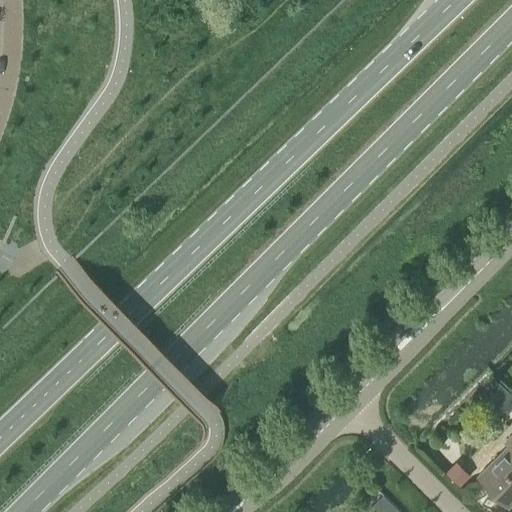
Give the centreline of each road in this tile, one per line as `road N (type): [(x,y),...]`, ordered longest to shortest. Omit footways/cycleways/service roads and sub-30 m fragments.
road 1 (primary): [(19,511),(511,25)]
road 2 (primary): [(456,0),(0,435)]
road 3 (residential): [(452,511),(349,410)]
road 4 (tertiary): [(242,501),(278,481),(349,410)]
road 5 (tertiary): [(337,398),(242,501)]
road 6 (tertiary): [(440,307),(404,329),(337,398)]
road 7 (tertiary): [(349,410),(440,307)]
